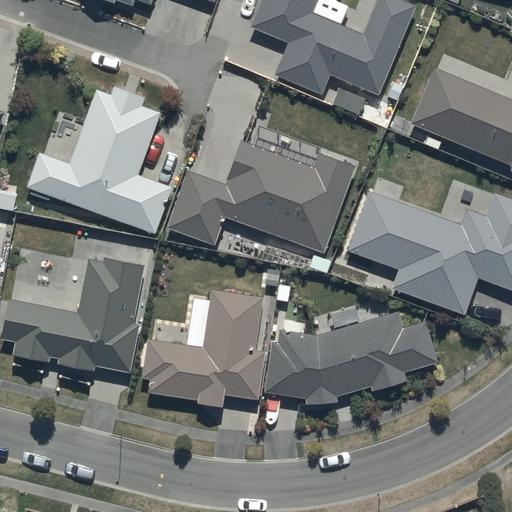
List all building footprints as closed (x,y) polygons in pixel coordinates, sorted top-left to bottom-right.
[(315,0),(261,0),(250,28),(286,43),(274,74),(321,93),(329,75),(379,95),(416,6),(400,0),(375,0),(362,33),(311,12),(315,0)] [(511,100),(433,67),(410,121),(511,166),(510,170),(511,170),(511,100)] [(37,150),(25,185),(153,234),(171,188),(139,175),(161,112),(141,105),(144,97),(114,86),(112,93),(94,87),(68,161),(37,150)] [(188,171),(168,227),(213,244),(224,216),(323,254),(354,165),(319,153),(314,167),(241,141),(226,184),(188,171)] [(368,191),(347,250),(399,269),(392,289),(464,315),(477,279),(511,291),(511,197),(495,192),(486,216),(467,209),(462,224),(368,191)] [(142,264),(105,257),(104,261),(88,258),(78,314),(6,300),(0,330),(0,336),(13,339),(10,353),(48,360),(49,355),(58,357),(57,364),(93,371),(94,366),(130,372),(139,325),(131,324),(142,264)] [(262,296),(210,289),(202,347),(145,339),(140,378),(150,379),(148,391),(197,397),(196,402),(223,405),(224,393),(260,398),(266,350),(255,349),(262,296)] [(278,342),(270,340),(264,391),(306,396),(305,403),(336,401),(336,396),(370,385),(372,391),(407,380),(404,372),(437,362),(424,319),(401,327),(397,312),(319,336),(279,330),(278,342)]
